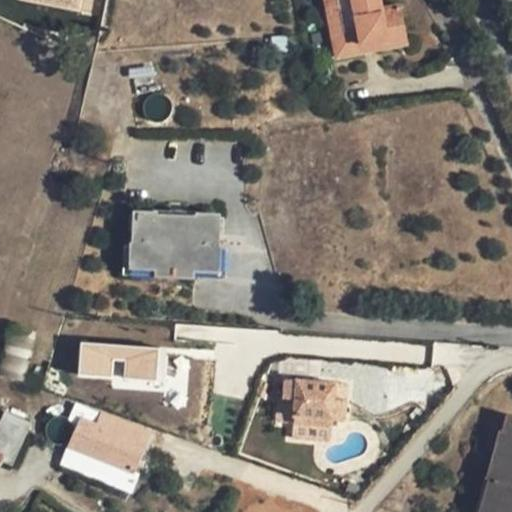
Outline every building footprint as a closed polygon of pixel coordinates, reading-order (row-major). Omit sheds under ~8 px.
[(39,21),(44,0),(20,0),(15,15),(39,21)] [(387,33),(405,29),(401,6),(382,10),(380,0),(325,0),(334,44),(360,39),(362,46),(388,41),(387,33)] [(409,46),(405,29),(387,33),(388,41),(362,46),(360,39),(334,44),(337,61),(409,46)] [(217,247),(218,219),(198,218),(198,221),(157,219),(156,215),(137,216),(137,246),(134,246),(133,269),(157,269),(157,274),(193,276),(193,268),(218,268),(219,249),(217,247)] [(0,376),(25,383),(37,335),(9,329),(0,366),(0,376)] [(83,340),(81,380),(168,384),(170,343),(83,340)] [(338,399),(340,381),(288,376),(286,395),(281,395),(279,419),(297,421),(296,437),(334,440),(336,418),(348,419),(350,400),(338,399)] [(5,414),(0,425),(0,458),(13,464),(30,424),(5,414)] [(69,453),(136,475),(150,436),(98,418),(95,429),(81,423),(69,453)] [(511,511),(511,419),(510,419),(506,437),(500,435),(488,478),(495,480),(484,511),(511,511)] [(140,476),(136,475),(69,453),(62,467),(133,492),(140,476)]
